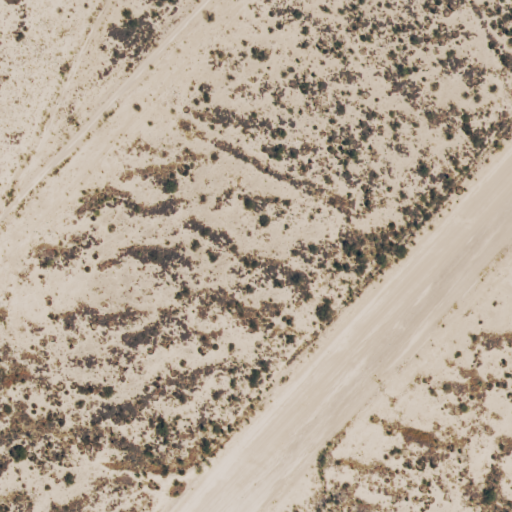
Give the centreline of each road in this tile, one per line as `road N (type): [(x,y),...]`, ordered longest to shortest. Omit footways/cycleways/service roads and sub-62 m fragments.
road 1 (track): [(47,168),(145,85),(321,154),(454,230),(511,248)]
road 2 (track): [(113,0),(47,168),(0,216)]
